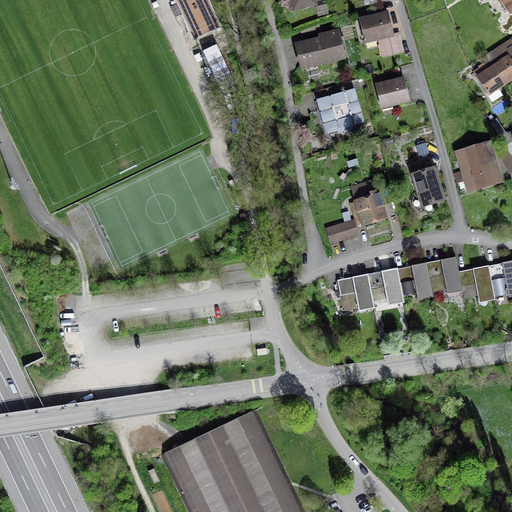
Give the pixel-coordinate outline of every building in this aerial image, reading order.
[(178,0),(192,30),(216,20),(207,0),(178,0)] [(292,0),(295,12),(320,6),(318,0),(292,0)] [(393,13),(363,21),(369,46),(380,43),(384,59),(402,54),(393,13)] [(323,39),(297,46),(305,74),(350,62),(341,30),(322,35),(323,39)] [(511,39),(488,56),(492,62),(508,86),(511,83),(511,59),(511,58),(511,39)] [(492,97),(508,86),(492,62),(476,73),(492,97)] [(407,79),(379,86),(385,110),(413,102),(407,79)] [(359,91),(321,102),(330,135),(368,124),(359,91)] [(511,132),(502,138),(507,145),(511,141),(511,132)] [(493,141),(458,152),(471,194),(505,183),(493,141)] [(511,156),(510,153),(502,158),(511,173),(511,156)] [(440,167),(416,174),(426,209),(450,202),(440,167)] [(462,172),(456,174),(462,190),(468,188),(462,172)] [(364,184),(352,188),(356,202),(350,204),(357,224),(363,222),(365,228),(389,220),(380,190),(367,194),(364,184)] [(355,221),(327,229),(331,244),(359,236),(355,221)] [(427,264),(429,279),(444,276),(446,291),(462,287),(459,272),(456,258),(427,264)] [(511,261),(488,267),(494,296),(511,292),(511,261)] [(397,269),(402,295),(416,293),(417,296),(433,293),(429,279),(427,264),(397,269)] [(488,267),(459,272),(462,287),(476,285),(479,300),(494,296),(488,267)] [(368,275),(371,290),(385,287),(388,302),(403,299),(402,295),(397,269),(368,275)] [(368,275),(338,281),(341,296),(355,293),(358,308),(374,305),(371,290),(368,275)] [(305,511),(256,410),(161,455),(188,511),(305,511)]
